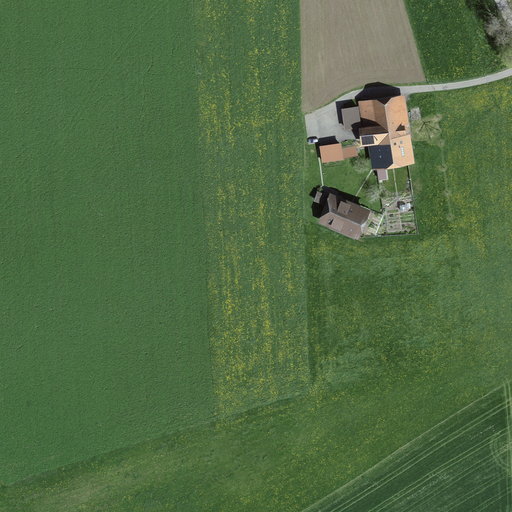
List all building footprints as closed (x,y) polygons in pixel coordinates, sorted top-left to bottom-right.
[(408,161),(399,96),(359,101),(360,106),(363,127),(365,143),(373,142),(376,165),(408,161)] [(363,127),(360,106),(343,108),(346,130),(363,127)] [(339,144),(320,146),(321,160),(341,158),(339,144)] [(356,154),(354,146),(342,149),(344,158),(356,154)] [(356,236),(366,211),(329,196),(319,221),(356,236)]
